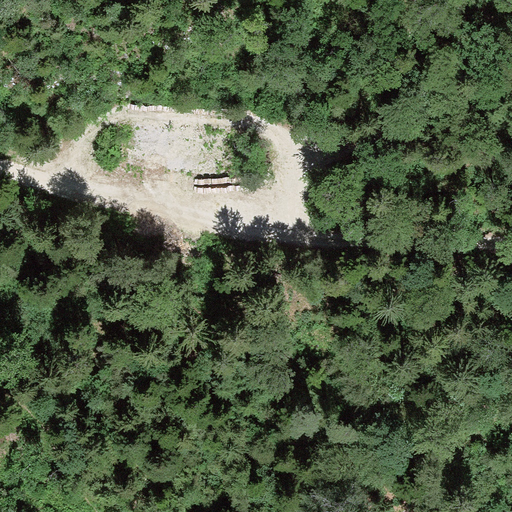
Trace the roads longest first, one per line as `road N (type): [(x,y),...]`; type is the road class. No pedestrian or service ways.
road 1 (track): [(0,168),(116,204),(234,227),(511,241)]
road 2 (track): [(234,227),(353,146),(511,82)]
road 3 (track): [(116,511),(0,380)]
